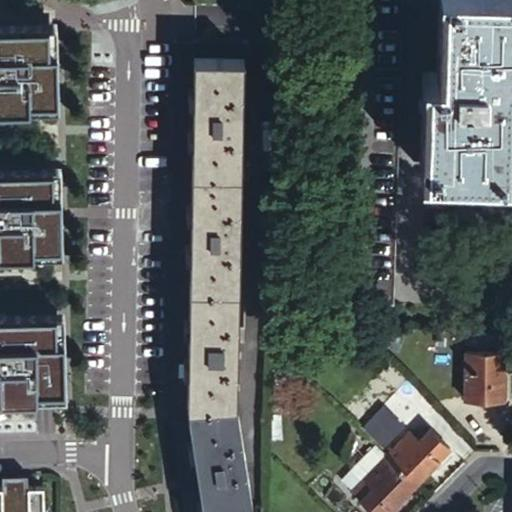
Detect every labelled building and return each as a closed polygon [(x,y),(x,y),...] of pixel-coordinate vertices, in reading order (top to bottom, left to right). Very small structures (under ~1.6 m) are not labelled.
[(404,0),(380,0),(378,66),(402,67),(404,0)] [(511,0),(448,0),(445,85),(430,84),(426,175),(508,179),(511,100),(511,0)] [(0,107),(58,106),(57,48),(49,49),(49,22),(0,23),(0,107)] [(245,39),(178,37),(170,400),(188,511),(207,511),(190,404),(192,282),(197,53),(245,54),(245,39)] [(242,183),(245,54),(197,53),(192,282),(190,404),(207,511),(259,511),(259,506),(255,508),(238,401),(242,183)] [(401,76),(377,75),(369,301),(393,302),(401,76)] [(0,252),(34,251),(34,243),(62,242),(61,192),(53,193),(52,166),(0,167),(0,252)] [(0,312),(0,397),(38,396),(38,387),(66,386),(65,337),(57,338),(56,311),(0,312)] [(432,323),(409,323),(404,341),(432,348),(432,323)] [(449,325),(435,324),(435,333),(449,334),(449,325)] [(506,346),(468,345),(466,392),(506,393),(506,346)] [(302,376),(292,366),(285,375),(294,384),(302,376)] [(361,423),(382,443),(413,409),(391,389),(361,423)] [(385,451),(416,480),(449,445),(426,424),(417,433),(409,425),(385,451)] [(378,511),(386,511),(416,480),(385,451),(362,475),(371,483),(359,494),(378,511)] [(0,511),(45,511),(45,486),(29,487),(29,474),(3,475),(4,487),(0,487),(0,511)] [(275,486),(285,478),(281,474),(272,482),(275,486)] [(295,488),(285,478),(275,486),(283,498),(295,488)]
